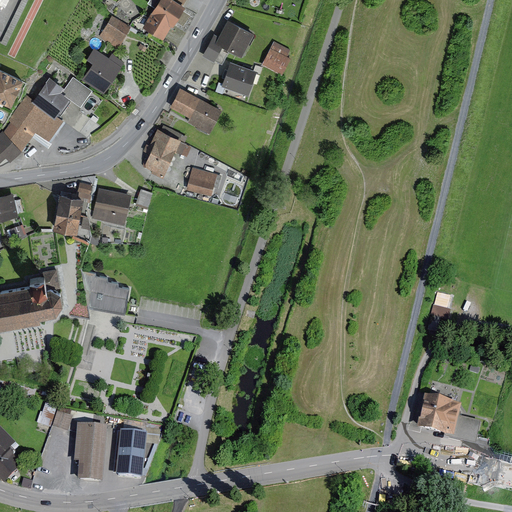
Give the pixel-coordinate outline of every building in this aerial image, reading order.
[(188,3),(183,0),(162,0),(149,23),(170,35),(188,3)] [(135,25),(115,15),(103,41),(123,51),(135,25)] [(221,58),(229,40),(245,48),(254,27),(231,17),(222,36),(215,33),(207,51),(221,58)] [(296,52),(275,44),(267,65),(287,73),(296,52)] [(100,53),(87,74),(107,87),(120,66),(100,53)] [(261,68),(235,59),(227,83),(252,92),(261,68)] [(29,77),(2,65),(0,70),(0,95),(17,103),(29,77)] [(224,107),(185,86),(174,108),(212,128),(224,107)] [(67,117),(31,93),(15,117),(51,140),(67,117)] [(0,165),(23,144),(7,128),(0,134),(0,165)] [(184,137),(164,129),(149,165),(169,173),(184,137)] [(221,174),(197,166),(190,186),(215,194),(221,174)] [(150,203),(154,188),(143,185),(138,200),(150,203)] [(132,192),(103,187),(98,217),(127,222),(132,192)] [(86,192),(64,188),(59,222),(81,226),(86,192)] [(17,191),(0,194),(0,217),(21,214),(17,191)] [(35,294),(34,284),(0,290),(0,329),(41,322),(41,318),(57,315),(63,305),(56,269),(43,272),(43,276),(49,275),(51,291),(35,294)] [(132,290),(86,270),(91,307),(126,314),(132,290)] [(43,276),(32,278),(34,284),(35,294),(51,291),(49,275),(43,276)] [(449,315),(452,300),(437,296),(433,311),(449,315)] [(422,398),(414,429),(449,437),(454,417),(457,407),(422,398)] [(46,399),(39,420),(51,424),(58,403),(46,399)] [(58,410),(53,425),(68,430),(73,415),(58,410)] [(454,417),(449,437),(474,443),(479,423),(454,417)] [(28,466),(12,449),(19,443),(0,423),(0,473),(10,484),(28,466)] [(107,425),(80,424),(78,478),(105,479),(107,425)] [(147,430),(120,428),(116,474),(143,476),(147,430)]
